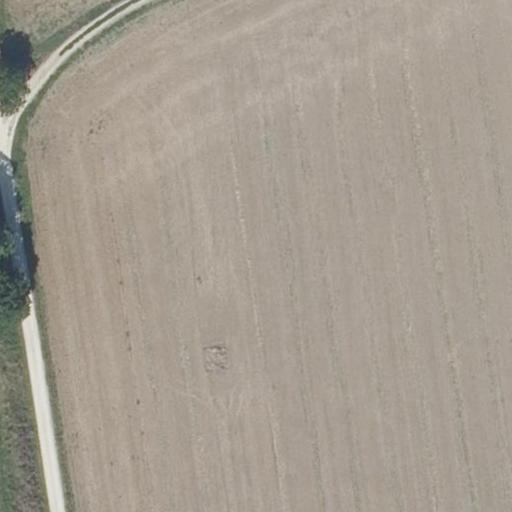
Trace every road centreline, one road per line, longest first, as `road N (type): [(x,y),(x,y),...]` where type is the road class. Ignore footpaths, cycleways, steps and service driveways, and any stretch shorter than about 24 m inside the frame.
road 1 (track): [(0,207),(47,511)]
road 2 (track): [(0,119),(83,37),(145,0)]
